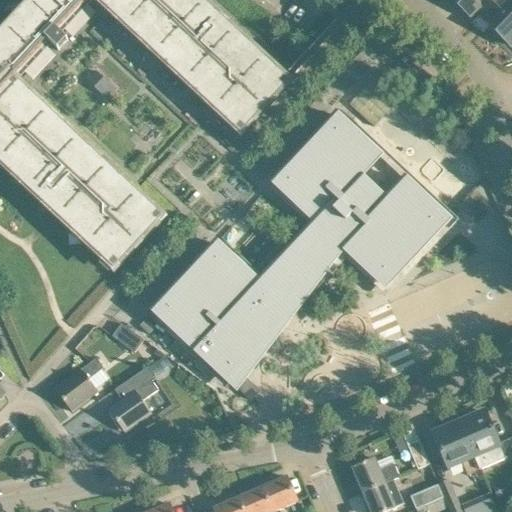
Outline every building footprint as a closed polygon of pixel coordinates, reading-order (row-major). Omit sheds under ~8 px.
[(33,0),(28,6),(22,11),(4,31),(0,34),(0,163),(14,176),(19,172),(27,180),(23,185),(44,204),(48,200),(57,208),(52,213),(73,232),(78,228),(86,236),(82,241),(103,260),(108,256),(118,265),(126,257),(128,258),(144,240),(143,239),(159,222),(149,212),(153,208),(131,187),(127,192),(118,184),(123,179),(102,159),(97,164),(88,156),(93,151),(72,131),(67,136),(59,128),(63,123),(42,104),(37,108),(29,100),(33,96),(31,94),(13,77),(85,0),(97,0),(109,11),(230,124),(234,120),(245,130),(253,121),(254,122),(271,105),(270,103),(286,86),(276,77),(280,73),(202,0),(33,0)] [(451,0),(470,18),(487,0),(451,0)] [(511,0),(487,0),(470,18),(471,18),(476,12),(511,47),(511,0)] [(386,287),(448,221),(404,180),(384,201),(359,177),(379,156),(335,116),(274,181),(316,221),(258,284),(215,244),(154,310),(231,382),(293,316),(285,309),(343,247),(386,287)] [(144,341),(122,325),(112,337),(135,354),(144,341)] [(96,359),(55,390),(72,412),(98,393),(89,380),(104,369),(96,359)] [(148,367),(115,391),(122,401),(109,410),(125,433),(152,415),(143,401),(158,391),(152,382),(156,379),(148,367)] [(242,375),(237,380),(233,384),(251,401),(254,397),(259,391),(242,375)] [(485,412),(459,423),(480,471),(505,460),(485,412)] [(433,434),(441,453),(448,469),(462,463),(467,476),(480,471),(459,423),(433,434)] [(407,446),(415,464),(418,470),(430,465),(419,441),(407,446)] [(363,493),(394,480),(399,478),(394,465),(380,471),(375,459),(352,469),(363,493)] [(287,478),(263,488),(272,511),(276,511),(298,503),(287,478)] [(394,480),(363,493),(370,511),(386,511),(404,505),(394,480)] [(438,486),(439,488),(444,498),(449,511),(462,511),(449,481),(438,486)] [(415,510),(444,498),(439,488),(438,486),(410,498),(411,501),(415,510)] [(272,511),(263,488),(238,499),(244,511),(272,511)] [(444,498),(415,510),(416,511),(438,511),(448,508),(444,498)] [(214,509),(215,511),(244,511),(238,499),(214,509)]
